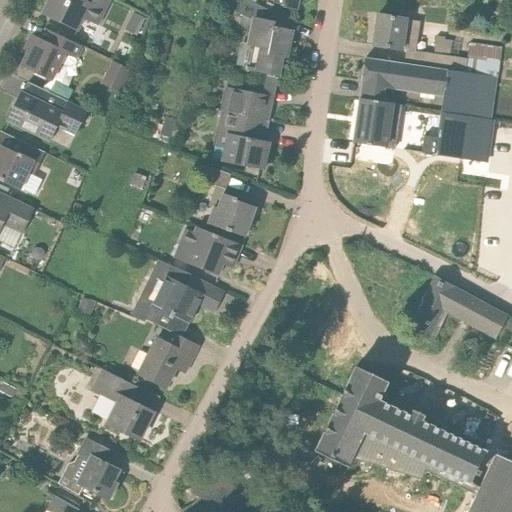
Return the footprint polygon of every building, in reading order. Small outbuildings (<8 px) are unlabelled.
[(97,25),(109,0),(47,0),(41,14),(77,31),(83,18),(97,25)] [(293,33),(294,30),(295,23),(245,0),(241,0),(238,14),(251,19),(245,46),(250,47),(245,68),(278,75),(282,56),(286,57),(291,33),(293,33)] [(277,0),(280,1),(279,6),(296,9),(297,0),(277,0)] [(136,36),(144,19),(132,13),(124,30),(136,36)] [(372,46),(401,50),(404,34),(417,37),(420,22),(377,15),(372,46)] [(74,58),(80,46),(45,29),(40,40),(31,36),(24,49),(28,51),(20,66),(51,81),(65,53),(74,58)] [(405,50),(403,64),(446,71),(498,78),(499,62),(500,59),(484,58),(486,45),(469,43),(467,59),(450,56),(452,38),(436,36),(433,54),(415,51),(405,50)] [(446,71),(403,64),(365,58),(362,83),(359,99),(381,102),(383,86),(443,95),(446,71)] [(120,93),(129,70),(111,61),(101,84),(120,93)] [(498,78),(446,71),(443,95),(440,112),(490,121),(498,78)] [(75,136),(87,111),(27,82),(22,93),(20,92),(6,121),(49,142),(56,127),(75,136)] [(227,88),(222,112),(264,121),(269,97),(227,88)] [(398,105),(381,102),(359,99),(353,143),(391,149),(398,105)] [(260,140),(264,121),(222,112),(215,144),(225,146),(222,162),(263,171),(269,142),(260,140)] [(421,153),(485,163),(490,121),(440,112),(436,138),(423,136),(421,153)] [(168,144),(177,122),(164,117),(156,140),(168,144)] [(33,175),(43,152),(1,132),(0,133),(0,179),(20,189),(28,172),(33,175)] [(68,220),(84,226),(90,210),(81,206),(103,160),(96,157),(88,175),(87,174),(81,188),(75,203),(68,220)] [(225,190),(230,175),(206,166),(201,181),(225,190)] [(129,186),(142,190),(146,178),(134,173),(129,186)] [(356,198),(373,211),(391,187),(375,174),(356,198)] [(22,234),(33,209),(0,193),(0,229),(3,225),(22,234)] [(244,236),(255,209),(221,194),(216,207),(212,206),(207,221),(244,236)] [(232,269),(242,246),(196,227),(194,233),(185,230),(174,259),(218,276),(222,265),(232,269)] [(145,319),(171,332),(182,337),(198,306),(214,314),(225,292),(191,275),(185,285),(170,278),(168,270),(143,278),(149,294),(154,292),(157,294),(145,319)] [(432,335),(436,336),(440,327),(436,325),(443,311),(495,339),(502,326),(511,331),(511,318),(455,287),(446,282),(434,275),(410,326),(432,335)] [(89,317),(95,304),(83,298),(76,311),(89,317)] [(146,354),(137,373),(166,388),(176,368),(184,372),(198,345),(182,338),(182,337),(171,332),(166,342),(155,336),(146,354)] [(511,511),(511,464),(494,455),(484,476),(474,472),(484,451),(434,428),(421,421),(424,415),(413,410),(410,416),(378,401),(387,382),(378,378),(355,367),(342,395),(316,452),(347,466),(351,457),(421,479),(424,471),(475,495),(466,511),(511,511)] [(105,422),(139,440),(153,413),(130,401),(137,387),(101,369),(90,390),(115,403),(105,422)] [(0,391),(11,397),(15,389),(2,383),(0,386),(0,391)] [(120,470),(110,465),(116,453),(84,437),(70,466),(66,464),(59,478),(40,468),(36,475),(77,495),(81,486),(109,500),(117,483),(114,482),(120,470)] [(227,511),(240,511),(249,495),(203,471),(192,493),(227,511)] [(83,511),(53,495),(46,511),(48,511),(83,511)]
